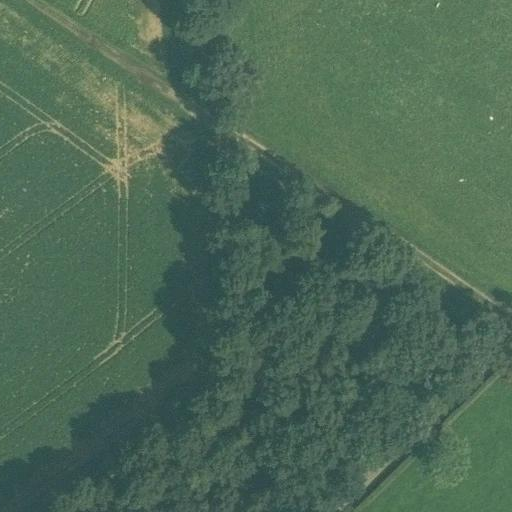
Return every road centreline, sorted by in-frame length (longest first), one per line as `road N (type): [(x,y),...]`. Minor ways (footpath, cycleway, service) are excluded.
road 1 (track): [(511,313),(34,0)]
road 2 (unclassified): [(335,511),(511,342)]
